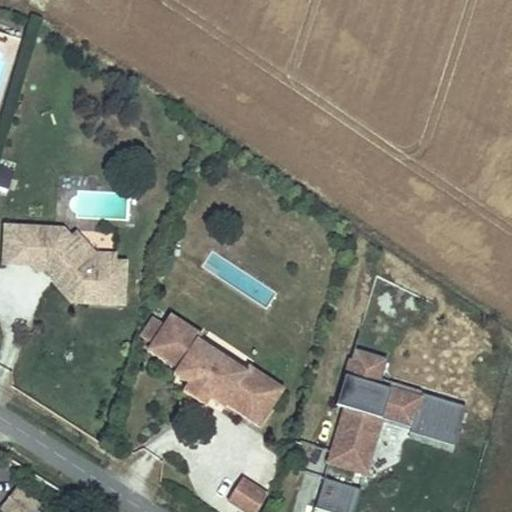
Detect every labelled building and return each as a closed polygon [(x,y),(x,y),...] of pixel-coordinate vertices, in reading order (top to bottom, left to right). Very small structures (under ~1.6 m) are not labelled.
[(0,168),(0,169),(0,188),(12,190),(15,170),(0,168)] [(70,238),(62,229),(4,226),(2,263),(33,265),(33,269),(43,270),(62,271),(61,279),(81,303),(122,305),(124,263),(112,262),(90,261),(70,238)] [(94,254),(76,233),(70,238),(90,261),(112,262),(113,255),(94,254)] [(81,303),(61,279),(62,271),(43,270),(70,302),(81,303)] [(199,347),(168,326),(165,332),(195,352),(199,347)] [(195,352),(165,332),(145,361),(174,380),(171,386),(185,395),(180,403),(182,404),(191,410),(193,412),(199,404),(221,419),(223,416),(256,438),(272,414),(239,392),(244,384),(195,352)] [(355,350),(340,406),(346,407),(330,464),(370,474),(385,418),(415,426),(413,431),(456,443),(466,406),(383,383),(389,359),(355,350)] [(281,401),(248,379),(244,384),(239,392),(272,414),(281,401)] [(244,511),(257,511),(268,497),(243,480),(229,502),(244,511)] [(354,511),(361,490),(324,480),(316,511),(317,511),(354,511)] [(0,510),(2,511),(35,511),(39,508),(15,490),(0,510)]
